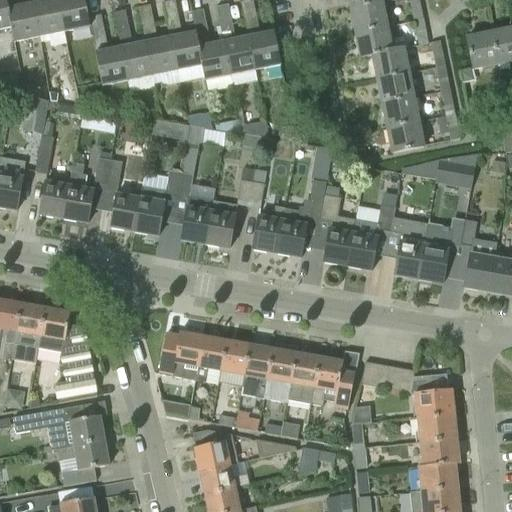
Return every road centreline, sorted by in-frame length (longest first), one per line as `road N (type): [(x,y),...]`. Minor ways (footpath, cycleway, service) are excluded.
road 1 (unclassified): [(117,270),(479,331)]
road 2 (residential): [(166,511),(114,315),(117,270)]
road 3 (residential): [(495,511),(479,331)]
